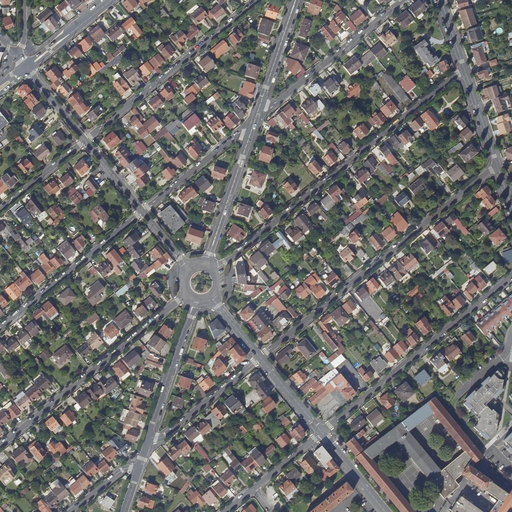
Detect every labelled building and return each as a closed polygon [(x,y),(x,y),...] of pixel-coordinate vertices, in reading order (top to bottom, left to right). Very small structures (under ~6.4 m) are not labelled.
[(64,0),(65,1),(72,10),(73,11),(84,2),(82,0),(64,0)] [(129,12),(137,5),(133,0),(127,0),(123,4),(129,12)] [(136,0),(144,9),(146,7),(143,4),(147,1),(148,2),(150,0),(136,0)] [(311,0),(307,11),(317,14),(321,2),(313,0),(311,0)] [(422,0),(419,0),(415,4),(415,5),(421,12),(428,7),(422,0)] [(461,0),(456,1),(458,8),(468,6),(466,0),(461,0)] [(72,10),(65,1),(57,8),(64,17),(72,10)] [(220,5),(219,4),(210,12),(214,17),(216,19),(225,12),(220,5)] [(408,9),(415,18),(421,12),(415,5),(415,4),(408,9)] [(265,16),(275,19),(278,8),(269,5),(265,16)] [(189,17),(194,23),(196,25),(200,21),(199,20),(201,18),(202,19),(208,15),(205,12),(201,7),(189,17)] [(53,15),(54,14),(49,8),(37,17),(42,24),(44,23),(51,17),(53,15)] [(458,11),(461,20),(473,16),(471,9),(458,11)] [(205,12),(208,15),(211,19),(214,17),(210,12),(208,10),(205,12)] [(340,11),(338,13),(336,15),(336,18),(332,21),(336,25),(346,17),(340,11)] [(359,11),(350,18),(356,26),(365,18),(359,11)] [(403,28),(413,20),(406,11),(396,20),(403,28)] [(14,26),(12,22),(10,16),(3,19),(7,29),(14,26)] [(473,16),(461,20),(464,28),(476,24),(473,16)] [(51,17),(44,23),(50,31),(57,25),(51,17)] [(135,23),(131,18),(126,22),(122,25),(126,30),(129,28),(131,30),(137,37),(143,33),(134,24),(135,23)] [(257,33),(259,33),(268,36),(271,30),(270,29),(272,22),(262,18),(257,33)] [(300,32),(306,34),(307,34),(311,21),(304,19),(300,32)] [(196,25),(194,23),(192,24),(193,26),(190,28),(192,31),(186,36),(190,40),(199,32),(196,28),(197,27),(196,25)] [(324,23),(321,27),(322,28),(320,29),(329,41),(335,36),(324,23)] [(106,34),(112,42),(123,32),(117,24),(111,29),(111,30),(106,34)] [(89,33),(96,41),(105,34),(98,26),(89,33)] [(472,42),(482,39),(478,27),(468,30),(472,42)] [(187,38),(181,30),(171,39),(179,49),(184,45),(182,42),(187,38)] [(238,30),(233,33),(239,40),(243,36),(238,30)] [(382,34),(379,37),(387,48),(397,40),(390,32),(384,37),(382,34)] [(227,39),(232,46),(235,43),(239,40),(233,33),(230,36),(230,37),(227,39)] [(268,36),(259,33),(257,39),(263,42),(262,43),(268,45),(268,43),(270,37),(268,36)] [(93,43),(87,37),(78,45),(83,51),(93,43)] [(216,58),(229,48),(223,41),(211,51),(216,58)] [(422,59),(430,53),(425,46),(427,45),(424,41),(414,48),(422,59)] [(177,50),(171,43),(168,45),(174,52),(177,50)] [(237,52),(238,52),(241,56),(243,53),(235,43),(232,46),(237,52)] [(375,58),(377,60),(387,52),(380,43),(376,46),(377,48),(371,52),(375,58)] [(291,57),(303,61),(308,48),(295,44),(291,56),(291,57)] [(174,52),(168,45),(160,52),(166,59),(174,53),(174,52)] [(82,54),(75,46),(67,52),(70,56),(72,58),(74,56),(76,58),(82,54)] [(487,63),(481,47),(471,50),(477,66),(487,63)] [(358,60),(362,65),(364,67),(375,58),(371,52),(370,51),(358,60)] [(430,53),(422,59),(426,64),(427,63),(429,67),(438,61),(435,57),(433,58),(430,53)] [(109,63),(111,65),(121,57),(119,54),(114,58),(109,62),(109,63)] [(148,62),(154,69),(157,67),(163,61),(158,54),(148,62)] [(205,73),(215,64),(208,56),(198,64),(205,73)] [(343,67),(350,75),(362,65),(358,60),(355,56),(349,62),(343,67)] [(297,61),(287,58),(286,61),(286,62),(289,64),(286,69),(294,75),(300,68),(301,66),(297,61)] [(491,66),(498,64),(496,58),(489,61),(491,66)] [(72,75),(79,69),(76,65),(72,60),(68,63),(72,67),(68,71),(72,75)] [(440,72),(448,69),(445,60),(437,64),(440,72)] [(92,76),(97,72),(95,69),(88,61),(86,63),(94,72),(91,74),(92,76)] [(153,69),(147,62),(140,68),(146,76),(153,70),(153,69)] [(95,69),(97,72),(105,66),(103,64),(99,66),(99,65),(95,69)] [(245,75),(256,79),(260,67),(249,64),(245,75)] [(298,78),(306,72),(301,66),(300,68),(302,70),(301,71),(302,72),(301,72),(296,76),(298,78)] [(45,74),(52,83),(59,77),(61,76),(54,67),(45,74)] [(131,85),(141,77),(140,77),(137,72),(133,68),(127,72),(126,72),(123,74),(131,85)] [(63,72),(68,79),(72,75),(68,71),(66,69),(63,72)] [(430,70),(424,74),(428,79),(433,75),(433,74),(430,70)] [(487,73),(486,70),(477,73),(479,78),(480,78),(481,79),(488,77),(487,73)] [(329,74),(332,77),(337,83),(341,80),(333,71),(329,74)] [(409,99),(387,72),(382,76),(404,103),(409,99)] [(209,82),(203,74),(194,82),(195,83),(192,86),(197,93),(201,90),(200,89),(209,82)] [(54,90),(63,83),(59,77),(52,83),(52,84),(51,85),(54,90)] [(337,83),(332,77),(323,84),(330,93),(339,86),(337,83)] [(400,83),(406,91),(414,85),(407,77),(400,83)] [(129,87),(122,78),(113,85),(121,94),(129,87)] [(171,78),(168,80),(175,89),(178,86),(171,78)] [(246,96),(251,98),(253,93),(252,92),(255,85),(246,81),(243,89),(248,91),(246,96)] [(379,86),(375,81),(370,85),(374,90),(379,87),(379,86)] [(67,97),(76,89),(75,88),(74,88),(71,85),(70,85),(68,86),(66,83),(60,88),(67,97)] [(314,97),(322,90),(316,83),(308,89),(314,97)] [(348,97),(352,101),(363,91),(357,83),(353,86),(347,90),(351,94),(348,97)] [(23,98),(31,91),(27,86),(23,85),(17,91),(23,98)] [(161,92),(165,97),(166,96),(169,100),(175,95),(172,91),(174,90),(170,86),(161,92)] [(184,100),(187,105),(190,102),(191,104),(194,102),(193,101),(196,98),(194,96),(197,93),(192,86),(185,92),(188,97),(184,100)] [(481,98),(483,102),(492,99),(496,98),(499,97),(495,86),(483,90),(485,97),(481,98)] [(205,102),(207,104),(214,99),(215,100),(220,95),(217,92),(215,94),(205,102)] [(74,108),(83,101),(83,100),(77,93),(68,100),(74,108)] [(27,105),(30,109),(39,101),(35,96),(34,97),(31,94),(27,97),(30,102),(27,105)] [(163,98),(159,94),(156,96),(149,102),(154,109),(165,101),(163,98)] [(499,97),(496,98),(492,99),(497,114),(507,110),(504,100),(508,99),(506,94),(499,97)] [(315,104),(310,98),(308,99),(309,100),(301,106),(307,113),(309,111),(311,114),(318,108),(315,104)] [(233,111),(239,119),(245,114),(242,111),(246,108),(241,101),(240,101),(238,99),(235,102),(238,107),(233,111)] [(315,104),(318,108),(325,116),(329,113),(319,100),(315,104)] [(83,101),(74,108),(80,115),(89,108),(83,101)] [(397,108),(391,101),(385,105),(383,103),(381,105),(383,107),(380,110),(386,117),(392,112),(393,113),(394,111),(394,110),(397,108)] [(229,107),(233,111),(238,107),(235,102),(229,107)] [(43,114),(46,111),(40,104),(32,111),(39,120),(43,116),(42,116),(43,115),(43,114)] [(289,121),(291,124),(294,122),(290,117),(293,115),(292,114),(294,112),(289,106),(282,112),(289,121)] [(97,107),(88,114),(90,117),(88,119),(90,121),(92,120),(92,121),(102,113),(97,107)] [(135,108),(131,111),(135,116),(139,121),(140,122),(144,119),(135,108)] [(419,117),(431,131),(439,125),(431,115),(432,113),(430,110),(428,111),(427,111),(419,117)] [(289,121),(282,112),(281,111),(277,114),(278,115),(274,118),(277,121),(279,120),(284,125),(286,123),(289,121)] [(8,123),(2,115),(0,112),(0,133),(2,132),(0,130),(8,123)] [(235,125),(239,121),(235,116),(234,117),(231,113),(223,120),(226,123),(226,124),(229,128),(234,124),(235,125)] [(309,121),(303,113),(299,116),(306,124),(309,121)] [(377,126),(386,120),(380,113),(372,119),(370,117),(367,119),(373,126),(376,124),(377,126)] [(200,121),(196,116),(194,114),(188,119),(194,126),(196,124),(200,121)] [(507,114),(497,117),(498,122),(499,122),(500,124),(497,124),(501,135),(510,131),(507,121),(508,121),(508,120),(509,119),(507,114)] [(460,125),(463,128),(469,124),(462,115),(455,121),(459,125),(460,125)] [(139,121),(135,116),(129,121),(133,126),(137,123),(139,121)] [(221,129),(224,126),(216,116),(213,119),(212,119),(210,121),(206,124),(214,133),(220,128),(221,129)] [(143,125),(149,133),(154,129),(152,127),(155,125),(156,126),(159,124),(153,117),(143,125)] [(165,127),(168,132),(176,126),(181,122),(178,118),(176,119),(176,121),(173,123),(172,122),(165,127)] [(414,130),(415,129),(417,130),(423,125),(418,118),(411,124),(411,125),(410,125),(414,130)] [(194,126),(188,119),(182,124),(183,124),(188,131),(194,126)] [(330,122),(328,120),(316,130),(318,132),(330,122)] [(149,133),(143,125),(140,122),(139,121),(137,123),(141,129),(138,132),(143,138),(149,133)] [(295,128),(291,124),(289,121),(286,123),(292,130),(295,128)] [(360,139),(369,132),(365,127),(367,125),(364,122),(354,131),(360,139)] [(176,126),(168,132),(172,136),(179,130),(178,128),(176,126)] [(168,132),(165,127),(160,131),(161,133),(154,139),(156,142),(164,135),(168,132)] [(277,132),(270,127),(267,131),(274,136),(277,132)] [(460,134),(466,140),(473,135),(467,128),(460,134)] [(323,138),(318,132),(316,130),(311,133),(319,142),(323,138)] [(274,136),(267,131),(264,136),(263,138),(270,144),(275,137),(274,136)] [(404,146),(406,148),(412,143),(411,142),(412,140),(405,131),(398,137),(404,145),(403,145),(404,146)] [(59,146),(66,140),(59,132),(52,137),(59,146)] [(111,149),(120,141),(112,132),(103,140),(111,149)] [(168,132),(164,135),(169,142),(173,138),(172,136),(168,132)] [(414,134),(421,143),(425,141),(417,132),(414,134)] [(404,146),(403,145),(395,135),(388,140),(394,147),(397,145),(400,149),(404,146)] [(304,139),(303,138),(296,146),(299,148),(306,141),(304,139)] [(345,141),(342,138),(339,140),(341,143),(338,147),(344,154),(351,148),(349,147),(345,141)] [(194,158),(201,152),(200,150),(202,148),(195,140),(194,139),(191,141),(193,145),(187,150),(194,158)] [(453,155),(464,146),(460,143),(450,151),(453,155)] [(34,154),(40,161),(43,159),(42,158),(45,156),(46,156),(50,153),(44,145),(34,154)] [(138,156),(143,152),(138,145),(135,147),(138,152),(136,153),(138,156)] [(464,163),(477,153),(470,145),(458,155),(464,163)] [(258,159),(268,162),(273,149),(263,146),(261,153),(261,154),(259,153),(258,159)] [(396,159),(395,159),(387,149),(385,146),(379,150),(383,155),(390,164),(396,159)] [(387,149),(395,159),(397,157),(389,147),(387,149)] [(341,161),(344,158),(336,148),(333,150),(341,161)] [(126,157),(127,156),(122,149),(115,155),(120,161),(126,157)] [(329,166),(337,159),(331,152),(323,158),(329,166)] [(169,158),(173,163),(177,168),(178,167),(179,168),(186,162),(180,155),(174,159),(172,156),(169,158)] [(126,157),(120,161),(120,162),(124,168),(126,166),(130,163),(126,157)] [(364,168),(370,176),(373,174),(371,172),(374,170),(370,166),(375,162),(371,157),(363,164),(365,168),(364,168)] [(453,160),(450,157),(444,163),(446,165),(453,160)] [(25,173),(33,166),(27,159),(24,161),(21,158),(16,163),(25,173)] [(423,164),(420,166),(424,171),(425,171),(426,170),(430,176),(435,172),(432,168),(436,165),(431,158),(430,158),(423,164)] [(130,163),(126,166),(129,169),(126,171),(130,175),(132,173),(141,166),(135,159),(130,163)] [(82,175),(89,169),(86,165),(87,164),(83,160),(74,167),(82,175)] [(319,160),(316,163),(321,169),(324,166),(319,160)] [(321,169),(316,163),(314,161),(308,166),(315,174),(321,169)] [(141,166),(132,173),(138,179),(143,175),(149,170),(144,163),(141,166)] [(170,165),(167,167),(168,168),(162,173),(167,180),(175,173),(172,169),(173,169),(170,165)] [(464,173),(457,165),(446,173),(453,182),(464,173)] [(420,166),(415,170),(419,175),(424,171),(420,166)] [(211,176),(222,180),(225,170),(214,167),(211,176)] [(370,176),(364,168),(353,177),(360,184),(370,176)] [(249,184),(261,188),(265,175),(253,171),(249,184)] [(271,182),(276,175),(269,173),(267,179),(271,182)] [(1,179),(2,180),(8,188),(18,181),(14,176),(10,178),(7,174),(1,179)] [(59,180),(61,183),(65,187),(73,180),(67,174),(59,180)] [(138,179),(135,181),(141,188),(149,182),(143,175),(138,179)] [(195,183),(203,192),(210,186),(203,176),(195,183)] [(86,199),(99,188),(91,178),(86,182),(90,188),(85,192),(86,193),(84,195),(84,197),(86,199)] [(420,179),(409,188),(415,196),(426,186),(420,179)] [(0,195),(8,188),(2,180),(0,181),(0,195)] [(290,194),(297,188),(291,180),(283,186),(290,194)] [(44,188),(47,193),(51,197),(60,189),(56,185),(53,181),(44,188)] [(182,193),(182,194),(187,199),(188,200),(196,193),(190,186),(182,193)] [(327,193),(328,195),(335,203),(336,205),(339,202),(335,197),(341,192),(335,186),(327,193)] [(483,200),(489,195),(491,193),(486,186),(474,196),(478,200),(481,197),(483,200)] [(73,187),(66,193),(70,198),(77,192),(73,187)] [(70,198),(76,207),(84,200),(77,192),(70,198)] [(355,204),(359,208),(367,201),(364,197),(365,197),(361,192),(354,198),(357,202),(355,204)] [(410,200),(403,192),(394,200),(400,208),(410,200)] [(386,194),(376,203),(379,206),(389,197),(386,194)] [(335,203),(328,195),(320,202),(327,210),(335,203)] [(483,200),(482,201),(483,201),(487,209),(495,203),(489,195),(483,200)] [(31,214),(40,207),(33,199),(29,202),(30,203),(25,207),(31,214)] [(202,211),(211,213),(214,203),(206,200),(202,211)] [(251,207),(241,203),(237,214),(247,218),(251,207)] [(309,216),(319,208),(315,203),(306,210),(308,212),(307,213),(309,216)] [(374,203),(371,205),(362,213),(364,214),(375,205),(374,203)] [(63,212),(56,204),(47,211),(54,218),(60,213),(62,214),(63,212)] [(348,219),(351,222),(362,213),(359,208),(355,204),(352,206),(356,212),(348,219)] [(103,225),(108,222),(107,221),(108,220),(106,218),(108,216),(99,205),(89,213),(93,216),(91,218),(95,223),(97,221),(101,225),(102,225),(103,225)] [(264,219),(272,212),(266,205),(258,212),(264,219)] [(174,230),(183,223),(169,206),(160,214),(174,230)] [(32,217),(24,207),(16,214),(24,224),(32,217)] [(76,207),(73,209),(66,215),(67,217),(78,209),(76,207)] [(496,207),(487,214),(490,217),(499,210),(496,207)] [(392,219),(394,222),(401,231),(408,225),(397,212),(394,215),(395,216),(392,219)] [(367,218),(364,214),(362,213),(351,222),(353,225),(357,222),(359,224),(367,218)] [(66,215),(65,214),(64,215),(63,214),(53,222),(55,224),(66,215)] [(297,228),(299,230),(301,229),(304,233),(312,226),(302,214),(294,221),(293,223),(297,228)] [(463,225),(458,220),(453,214),(445,220),(452,228),(456,225),(459,229),(463,225)] [(66,215),(55,224),(57,226),(62,222),(61,221),(67,217),(66,215)] [(485,236),(493,229),(488,223),(489,223),(486,219),(477,227),(485,236)] [(442,223),(449,231),(452,228),(445,220),(442,223)] [(190,225),(202,229),(203,225),(192,221),(190,225)] [(2,224),(10,234),(12,231),(4,222),(2,224)] [(391,224),(398,233),(401,231),(394,222),(391,224)] [(449,231),(442,223),(441,222),(433,229),(439,236),(442,234),(443,235),(449,231)] [(350,223),(339,232),(342,236),(353,227),(350,223)] [(7,235),(9,234),(1,224),(0,225),(0,232),(3,230),(7,235)] [(227,234),(233,238),(236,240),(239,242),(245,234),(240,230),(240,231),(233,225),(230,230),(227,234)] [(471,235),(467,230),(463,225),(459,229),(467,238),(471,235)] [(388,242),(396,234),(390,226),(381,234),(388,242)] [(200,243),(203,233),(190,228),(186,239),(191,241),(192,240),(200,243)] [(305,238),(299,230),(297,228),(291,232),(288,229),(285,232),(288,235),(294,242),(295,241),(297,243),(297,244),(305,238)] [(489,237),(496,245),(505,237),(498,229),(489,237)] [(348,237),(353,242),(361,236),(356,230),(348,237)] [(293,246),(289,242),(289,243),(279,231),(275,234),(279,239),(272,244),(275,249),(276,249),(281,245),(286,251),(293,246)] [(134,232),(124,241),(129,248),(133,244),(135,243),(141,238),(138,235),(137,234),(136,233),(135,233),(134,232)] [(378,250),(384,244),(375,234),(369,239),(378,250)] [(88,242),(82,235),(72,243),(78,250),(88,242)] [(439,242),(433,235),(430,237),(419,245),(426,253),(436,245),(439,242)] [(23,250),(28,246),(34,241),(31,238),(24,243),(20,238),(16,241),(16,242),(23,250)] [(272,244),(268,240),(258,248),(261,251),(262,250),(266,256),(267,256),(275,249),(272,244)] [(57,248),(67,260),(76,252),(66,241),(57,248)] [(135,261),(137,259),(142,255),(143,254),(135,243),(133,244),(129,248),(127,249),(129,252),(129,253),(135,261)] [(154,262),(162,256),(164,255),(157,247),(148,254),(149,255),(151,254),(154,258),(152,259),(154,262)] [(339,255),(345,263),(350,259),(351,259),(355,256),(348,248),(339,255)] [(502,253),(506,264),(511,261),(511,254),(511,251),(509,251),(509,248),(503,250),(504,253),(502,253)] [(113,250),(106,255),(110,260),(112,258),(114,261),(116,260),(116,261),(115,262),(117,265),(123,261),(120,257),(119,257),(113,250)] [(267,261),(258,251),(249,259),(258,269),(267,261)] [(171,257),(167,252),(164,255),(162,256),(166,261),(171,257)] [(49,261),(44,254),(39,258),(44,264),(41,267),(47,274),(54,268),(49,261)] [(418,263),(411,254),(403,260),(402,259),(399,262),(407,272),(418,263)] [(56,268),(64,262),(58,255),(50,261),(56,268)] [(166,261),(162,256),(154,262),(150,266),(136,277),(148,278),(156,271),(158,269),(157,268),(163,263),(164,265),(167,262),(166,261)] [(447,267),(455,261),(450,256),(448,258),(450,261),(446,265),(447,267)] [(233,279),(233,283),(244,285),(254,286),(255,286),(255,281),(248,281),(248,277),(246,277),(241,257),(234,263),(237,276),(233,277),(233,279)] [(135,261),(132,263),(135,266),(134,267),(138,272),(142,268),(139,264),(140,263),(137,259),(135,261)] [(112,268),(106,261),(99,267),(100,268),(97,270),(98,272),(102,277),(112,268)] [(407,272),(399,262),(398,261),(395,264),(396,265),(390,270),(398,280),(406,273),(407,272)] [(257,273),(248,262),(247,263),(248,265),(247,266),(254,275),(253,276),(255,279),(257,278),(260,283),(263,280),(257,273)] [(479,268),(478,267),(474,262),(471,265),(476,271),(479,268)] [(488,274),(497,267),(492,262),(484,269),(488,274)] [(97,270),(93,266),(88,270),(93,276),(98,272),(97,270)] [(113,269),(118,275),(121,272),(116,266),(115,267),(113,269)] [(427,274),(432,280),(438,275),(434,269),(427,274)] [(45,277),(39,270),(30,277),(34,282),(35,281),(37,284),(45,277)] [(257,273),(263,280),(265,283),(268,280),(260,270),(257,273)] [(32,282),(23,272),(20,275),(22,277),(15,283),(17,286),(21,291),(32,282)] [(339,279),(334,272),(325,280),(331,286),(339,279)] [(394,280),(387,272),(379,278),(386,287),(394,280)] [(312,292),(316,288),(314,285),(320,279),(315,273),(303,282),(304,283),(311,291),(311,292),(312,292)] [(472,282),(476,288),(477,287),(479,291),(486,285),(479,276),(471,282),(472,282)] [(365,289),(369,294),(379,286),(372,279),(366,284),(368,286),(365,289)] [(129,281),(125,285),(129,289),(134,285),(130,281),(129,281)] [(104,289),(98,282),(89,289),(92,293),(86,298),(93,306),(101,299),(97,294),(104,289)] [(157,298),(162,294),(157,287),(158,286),(155,282),(154,283),(152,284),(152,285),(149,287),(157,298)] [(477,289),(476,288),(472,282),(466,287),(468,289),(464,292),(469,299),(473,296),(472,294),(477,289)] [(311,291),(304,283),(295,291),(302,299),(311,291)] [(14,300),(20,294),(12,285),(5,290),(14,300)] [(254,299),(264,290),(262,287),(256,290),(254,288),(254,286),(244,285),(244,290),(245,290),(245,294),(249,294),(251,297),(250,298),(252,300),(254,299)] [(318,299),(327,291),(324,287),(322,289),(319,285),(316,288),(312,292),(318,299)] [(279,296),(283,300),(291,293),(285,286),(278,292),(281,295),(279,296)] [(416,286),(407,293),(410,297),(419,290),(416,286)] [(355,293),(361,300),(365,297),(363,295),(365,293),(361,288),(355,293)] [(65,305),(75,297),(69,289),(58,297),(65,305)] [(412,300),(414,303),(424,295),(421,292),(414,298),(414,299),(412,300)] [(277,298),(275,295),(264,304),(267,307),(272,302),(277,298)] [(457,309),(465,303),(459,296),(451,302),(457,309)] [(141,304),(142,305),(148,312),(156,305),(150,297),(141,304)] [(287,309),(277,298),(272,302),(282,314),(284,312),(287,309)] [(342,306),(348,314),(356,308),(352,303),(350,300),(342,306)] [(454,307),(448,300),(441,305),(442,306),(441,307),(448,315),(452,312),(450,310),(454,307)] [(41,308),(46,314),(49,317),(51,320),(58,314),(48,302),(41,308)] [(501,308),(499,310),(506,319),(509,316),(511,314),(511,313),(504,305),(503,304),(500,307),(501,308)] [(148,312),(142,305),(135,311),(141,317),(148,312)] [(240,314),(245,320),(254,313),(249,307),(245,311),(244,310),(240,313),(240,314)] [(46,314),(41,308),(39,310),(38,309),(34,312),(35,313),(33,315),(36,319),(42,314),(43,314),(44,315),(46,314)] [(333,320),(338,326),(348,318),(340,308),(330,316),(333,320)] [(289,312),(294,318),(297,316),(292,309),(289,312)] [(262,310),(250,320),(260,331),(270,323),(272,322),(262,310)] [(492,313),(493,314),(501,323),(503,321),(506,319),(499,310),(497,312),(495,310),(492,313)] [(113,321),(120,329),(132,319),(125,311),(113,321)] [(284,312),(282,314),(272,321),(278,328),(289,318),(284,312)] [(333,320),(330,316),(329,314),(318,323),(332,340),(336,337),(333,333),(332,333),(330,330),(325,323),(326,322),(330,322),(333,320)] [(487,317),(488,319),(495,327),(498,325),(501,323),(493,314),(491,316),(490,315),(487,317)] [(427,320),(425,318),(422,321),(421,320),(418,322),(420,326),(418,328),(423,335),(432,328),(426,321),(427,320)] [(482,322),(483,323),(490,332),(493,330),(495,327),(488,319),(486,320),(485,319),(482,322)] [(220,324),(217,320),(209,326),(214,338),(225,330),(220,324)] [(41,329),(34,321),(24,329),(30,338),(31,338),(41,329)] [(480,323),(476,326),(485,336),(487,334),(490,332),(483,323),(481,325),(480,323)] [(111,339),(119,332),(112,324),(104,330),(103,332),(107,337),(108,336),(111,339)] [(158,333),(166,339),(172,331),(164,325),(162,328),(158,333)] [(272,335),(270,332),(266,327),(258,334),(264,341),(272,335)] [(30,338),(24,329),(23,329),(20,332),(21,333),(16,337),(22,345),(25,349),(30,345),(26,341),(30,338)] [(412,346),(419,340),(416,336),(417,335),(415,332),(414,333),(410,329),(403,335),(412,346)] [(103,341),(95,331),(90,335),(92,338),(86,342),(86,343),(92,350),(103,341)] [(336,347),(324,331),(323,332),(320,334),(333,350),(333,349),(336,347)] [(468,345),(475,338),(469,332),(462,339),(468,345)] [(148,345),(145,348),(147,350),(150,354),(153,355),(158,356),(159,353),(166,343),(155,335),(148,345)] [(192,347),(203,351),(206,341),(195,337),(192,347)] [(19,345),(13,338),(10,340),(11,341),(9,343),(8,343),(3,346),(5,348),(9,353),(19,345)] [(233,339),(232,338),(222,345),(219,341),(216,344),(219,351),(221,353),(223,356),(228,352),(229,351),(237,345),(233,339)] [(411,346),(404,338),(401,341),(407,348),(411,346)] [(454,344),(456,346),(459,343),(455,338),(451,340),(454,344)] [(303,353),(308,359),(316,352),(305,339),(297,346),(302,353),(303,353)] [(400,355),(407,348),(401,341),(393,346),(400,355)] [(92,350),(86,343),(76,351),(81,358),(92,350)] [(461,353),(456,346),(454,344),(443,353),(450,362),(461,353)] [(241,349),(237,345),(229,351),(233,357),(228,362),(232,367),(246,358),(246,355),(241,349)] [(59,364),(72,354),(65,346),(53,356),(59,364)] [(285,363),(290,359),(287,355),(289,353),(292,350),(289,346),(277,356),(276,359),(281,365),(284,362),(285,363)] [(385,355),(390,363),(399,355),(393,348),(385,355)] [(45,350),(42,352),(48,359),(51,357),(45,350)] [(132,366),(141,358),(134,350),(125,358),(126,359),(125,360),(124,361),(127,365),(129,368),(132,366)] [(146,359),(150,354),(147,350),(141,354),(146,359)] [(331,363),(341,354),(342,353),(339,350),(328,359),(331,363)] [(221,353),(219,351),(212,358),(214,361),(218,357),(218,356),(221,353)] [(42,352),(39,355),(44,362),(48,359),(42,352)] [(223,356),(221,353),(218,356),(218,357),(223,362),(226,360),(224,357),(223,356)] [(437,369),(445,363),(442,360),(444,358),(440,353),(430,361),(437,369)] [(150,354),(146,359),(144,362),(160,368),(161,363),(157,361),(158,358),(153,356),(153,355),(150,354)] [(341,354),(331,363),(326,366),(330,371),(334,368),(345,359),(341,354)] [(371,365),(377,372),(386,365),(383,360),(382,361),(379,357),(374,361),(375,362),(371,365)] [(124,361),(122,359),(112,368),(123,380),(130,374),(124,367),(127,365),(124,361)] [(217,376),(227,369),(223,365),(219,359),(213,364),(215,366),(211,369),(217,376)] [(307,363),(305,365),(299,370),(301,372),(309,365),(307,363)] [(447,366),(445,363),(437,369),(440,372),(447,366)] [(137,372),(136,374),(139,375),(145,366),(143,364),(137,372)] [(332,380),(339,374),(334,368),(330,371),(317,382),(312,386),(317,392),(332,380)] [(299,370),(293,375),(300,384),(307,378),(307,377),(304,373),(302,374),(301,372),(299,370)] [(372,374),(369,371),(366,374),(363,370),(359,373),(366,382),(373,376),(372,374)] [(421,385),(430,378),(424,370),(415,378),(417,381),(421,385)] [(486,439),(494,431),(494,429),(495,429),(498,417),(495,417),(496,413),(492,409),(491,410),(486,406),(485,407),(483,404),(485,402),(486,403),(493,397),(496,394),(498,395),(503,390),(502,389),(504,373),(501,371),(499,373),(497,372),(487,381),(486,379),(481,384),(482,386),(475,392),(474,391),(464,400),(466,401),(463,404),(469,409),(470,407),(479,417),(478,418),(477,424),(474,427),(478,431),(479,430),(483,434),(482,435),(486,439)] [(261,383),(265,379),(260,373),(258,373),(248,381),(254,389),(261,383)] [(341,392),(347,400),(355,393),(340,374),(339,374),(332,380),(336,385),(342,392),(341,392)] [(204,391),(213,383),(207,376),(206,377),(204,375),(196,381),(204,391)] [(35,385),(40,391),(51,383),(45,376),(35,385)] [(183,377),(182,376),(178,386),(189,389),(192,380),(191,379),(183,377)] [(118,385),(112,377),(106,382),(104,379),(97,384),(104,392),(106,395),(118,385)] [(312,386),(317,382),(313,378),(301,389),(304,393),(312,386)] [(138,393),(149,396),(153,384),(139,380),(137,387),(140,388),(138,393)] [(309,399),(314,405),(329,392),(329,391),(336,385),(332,380),(317,392),(309,399)] [(261,383),(254,389),(263,400),(264,399),(271,394),(261,383)] [(104,392),(97,384),(88,391),(95,399),(104,392)] [(203,397),(206,394),(198,384),(194,387),(203,397)] [(403,401),(413,393),(405,384),(395,391),(403,401)] [(40,391),(35,385),(25,394),(26,396),(31,402),(38,397),(39,397),(42,394),(40,391)] [(92,400),(85,392),(75,400),(77,403),(80,407),(81,409),(92,400)] [(243,398),(238,392),(234,395),(239,401),(243,398)] [(388,408),(395,403),(387,393),(380,399),(388,408)] [(427,402),(434,397),(431,394),(425,399),(427,402)] [(130,411),(137,413),(138,413),(142,414),(145,406),(141,404),(143,398),(135,395),(130,411)] [(224,403),(234,415),(243,407),(239,401),(234,395),(224,403)] [(16,404),(22,411),(32,402),(31,402),(26,396),(16,404)] [(184,399),(176,396),(173,405),(181,408),(184,399)] [(264,399),(263,400),(261,402),(260,403),(261,404),(260,404),(267,413),(276,405),(269,397),(265,400),(264,399)] [(434,476),(439,473),(406,429),(431,410),(465,452),(471,460),(467,465),(471,468),(474,463),(482,457),(434,397),(427,402),(424,405),(409,416),(406,418),(394,427),(381,437),(379,439),(367,448),(363,451),(356,457),(401,511),(415,511),(370,457),(395,438),(428,481),(434,476)] [(2,408),(6,412),(12,419),(20,412),(14,405),(13,406),(10,402),(2,408)] [(211,411),(212,412),(218,419),(227,412),(220,404),(211,411)] [(1,407),(0,407),(0,426),(6,421),(7,422),(11,419),(6,412),(2,408),(1,407)] [(470,407),(469,409),(478,418),(479,417),(470,407)] [(60,417),(67,426),(76,419),(69,410),(68,410),(66,410),(64,412),(64,414),(60,417)] [(370,423),(373,426),(384,418),(377,410),(366,418),(370,423)] [(130,411),(129,411),(127,417),(126,416),(123,423),(125,424),(131,426),(136,428),(138,421),(139,421),(141,415),(137,413),(130,411)] [(211,428),(212,428),(220,422),(218,419),(212,412),(204,419),(205,420),(209,425),(211,428)] [(387,415),(392,421),(395,418),(391,412),(387,415)] [(52,417),(45,423),(51,431),(54,434),(62,428),(52,417)] [(350,425),(355,432),(365,423),(361,417),(350,425)] [(280,422),(284,427),(289,422),(285,418),(280,422)] [(209,425),(205,420),(199,425),(198,425),(195,427),(200,433),(202,436),(211,428),(209,425)] [(262,429),(257,423),(253,426),(258,432),(262,429)] [(247,431),(242,425),(238,428),(243,434),(246,432),(247,431)] [(289,433),(293,438),(295,440),(296,441),(304,434),(301,430),(302,429),(299,425),(289,433)] [(200,433),(195,427),(194,426),(184,435),(190,441),(200,433)] [(377,436),(379,434),(374,428),(369,432),(374,438),(377,436)] [(125,439),(135,442),(138,431),(133,430),(132,432),(129,431),(128,435),(126,435),(125,439)] [(289,433),(287,430),(284,433),(290,441),(293,438),(289,433)] [(362,430),(357,434),(353,437),(352,438),(355,441),(365,433),(362,430)] [(282,447),(290,441),(284,433),(276,439),(282,447)] [(117,453),(120,456),(123,453),(124,454),(125,454),(126,454),(127,453),(127,452),(127,451),(127,450),(130,447),(126,443),(125,442),(124,442),(123,442),(122,442),(119,444),(118,444),(119,443),(117,440),(116,441),(114,438),(109,442),(111,444),(117,453)] [(345,443),(355,455),(363,450),(361,447),(357,443),(355,441),(352,438),(347,442),(345,443)] [(183,452),(184,454),(190,448),(185,441),(184,441),(183,440),(177,445),(183,452)] [(46,453),(43,449),(36,441),(28,447),(38,459),(46,453)] [(62,453),(66,450),(59,442),(55,446),(52,442),(48,445),(54,453),(58,449),(62,453)] [(117,453),(111,444),(101,452),(109,462),(112,459),(112,458),(117,453)] [(183,452),(177,445),(176,444),(171,448),(172,449),(167,453),(173,460),(183,452)] [(195,447),(204,459),(207,456),(198,445),(195,447)] [(264,452),(267,456),(275,449),(272,445),(264,452)] [(32,458),(22,446),(19,449),(11,456),(17,463),(24,458),(27,462),(32,458)] [(323,449),(321,447),(314,452),(323,464),(330,458),(323,449)] [(250,455),(259,466),(266,460),(257,449),(250,455)] [(54,460),(56,462),(59,460),(66,454),(68,452),(67,450),(54,460)] [(465,452),(445,468),(455,480),(462,474),(461,473),(467,465),(471,460),(465,452)] [(234,455),(232,453),(229,456),(233,461),(230,464),(236,471),(242,466),(234,455)] [(308,473),(316,466),(309,457),(301,463),(308,473)] [(103,474),(110,468),(104,460),(100,463),(96,458),(92,461),(95,464),(98,462),(99,464),(97,466),(103,474)] [(172,478),(175,475),(172,470),(175,468),(166,458),(157,466),(166,476),(168,474),(172,478)] [(339,469),(330,458),(323,464),(328,470),(325,472),(329,477),(339,469)] [(249,471),(256,465),(252,460),(249,462),(246,459),(241,462),(249,471)] [(93,462),(92,461),(82,469),(89,477),(92,474),(95,472),(96,473),(99,470),(93,462)] [(11,469),(6,463),(2,466),(3,468),(0,470),(0,479),(3,482),(5,485),(12,480),(11,479),(15,476),(10,470),(11,469)] [(208,463),(202,468),(207,473),(212,469),(208,463)] [(462,474),(484,490),(485,489),(490,481),(471,468),(467,465),(461,473),(462,474)] [(286,476),(289,479),(292,482),(301,475),(296,468),(286,476)] [(455,480),(445,468),(439,473),(434,476),(428,481),(441,499),(448,494),(459,486),(455,480)] [(236,478),(230,470),(220,478),(227,487),(231,483),(230,483),(236,478)] [(324,481),(329,477),(325,472),(324,470),(318,474),(324,481)] [(76,481),(82,489),(89,483),(83,476),(76,481)] [(82,489),(76,481),(72,477),(68,480),(73,485),(69,488),(75,494),(82,489)] [(292,482),(289,479),(285,483),(286,483),(284,485),(283,484),(279,487),(281,490),(282,490),(286,496),(293,490),(294,490),(296,488),(296,487),(292,482)] [(505,511),(509,507),(511,501),(511,490),(509,495),(490,481),(485,489),(496,497),(497,501),(488,511),(482,511),(460,496),(450,510),(452,511),(505,511)] [(70,493),(60,482),(55,486),(57,488),(52,492),(53,492),(60,501),(70,493)] [(143,490),(155,494),(158,486),(146,482),(143,490)] [(222,500),(229,494),(219,482),(212,488),(216,493),(222,500)] [(310,511),(327,511),(337,505),(353,491),(346,482),(315,508),(310,511)] [(207,502),(202,497),(196,491),(193,493),(191,490),(188,492),(191,495),(188,497),(193,504),(197,501),(202,507),(207,502)] [(42,499),(43,500),(45,503),(47,506),(50,509),(53,506),(54,507),(55,507),(57,506),(57,504),(60,501),(53,492),(49,495),(46,491),(40,496),(42,499)] [(207,502),(209,505),(217,499),(209,491),(202,497),(207,502)] [(34,500),(39,496),(35,492),(30,496),(34,500)] [(147,505),(149,499),(146,498),(146,497),(141,496),(138,506),(143,508),(144,504),(147,505)] [(105,497),(101,503),(109,508),(113,502),(105,497)] [(39,507),(39,508),(41,511),(42,511),(51,511),(47,506),(45,503),(43,500),(42,499),(36,504),(39,507)]
